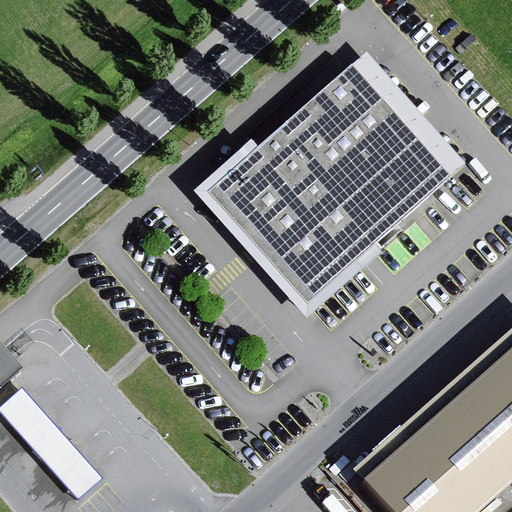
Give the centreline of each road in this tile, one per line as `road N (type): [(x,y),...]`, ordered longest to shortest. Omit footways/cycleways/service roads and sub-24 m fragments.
road 1 (secondary): [(291,0),(0,255)]
road 2 (residential): [(511,275),(248,511)]
